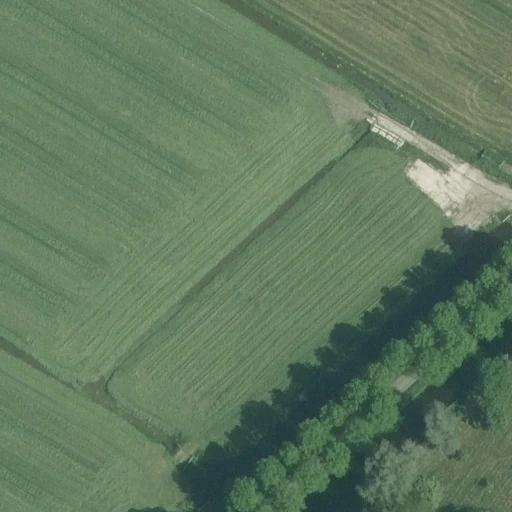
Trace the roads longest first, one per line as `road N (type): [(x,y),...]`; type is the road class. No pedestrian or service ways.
road 1 (track): [(0,381),(151,474),(170,468),(500,195)]
road 2 (unclassified): [(261,511),(511,287)]
road 3 (track): [(249,41),(511,203)]
